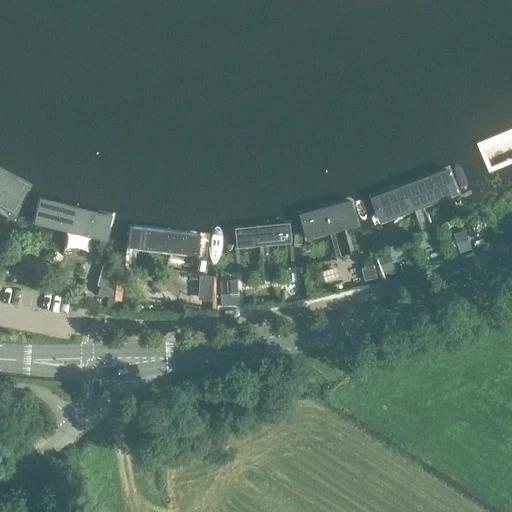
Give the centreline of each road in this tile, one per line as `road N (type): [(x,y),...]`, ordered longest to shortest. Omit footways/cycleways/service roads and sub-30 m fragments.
road 1 (secondary): [(138,360),(302,339),(511,272)]
road 2 (unclassified): [(0,505),(116,395),(138,360)]
road 3 (secondary): [(0,357),(138,360)]
road 4 (track): [(400,427),(302,339)]
